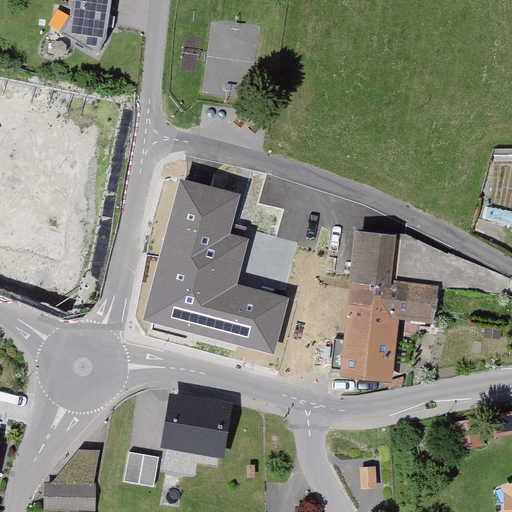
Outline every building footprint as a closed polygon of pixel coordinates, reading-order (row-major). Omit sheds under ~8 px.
[(109,0),(73,0),(72,13),(62,29),(97,51),(106,35),(109,0)] [(19,166),(11,194),(43,203),(51,175),(19,166)] [(184,185),(150,318),(271,350),(284,298),(234,285),(245,242),(224,236),(234,198),(184,185)] [(358,234),(339,379),(397,385),(404,325),(437,329),(441,289),(397,284),(402,239),(358,234)] [(173,396),(163,449),(229,461),(239,408),(173,396)] [(511,410),(491,414),(495,434),(511,431),(511,410)] [(478,418),(455,422),(460,448),(483,443),(478,418)] [(158,457),(130,452),(125,481),(153,486),(158,457)] [(375,466),(360,467),(362,487),(376,486),(375,466)] [(511,511),(511,481),(501,486),(505,508),(505,511),(511,511)] [(46,486),(45,511),(97,511),(98,488),(46,486)]
